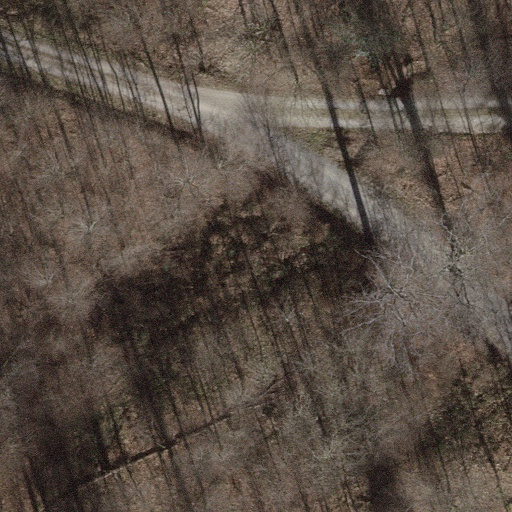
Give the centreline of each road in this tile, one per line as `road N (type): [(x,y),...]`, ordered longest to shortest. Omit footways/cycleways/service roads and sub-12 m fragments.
road 1 (track): [(511,328),(343,195),(254,139),(146,91),(0,45)]
road 2 (track): [(203,113),(511,113)]
